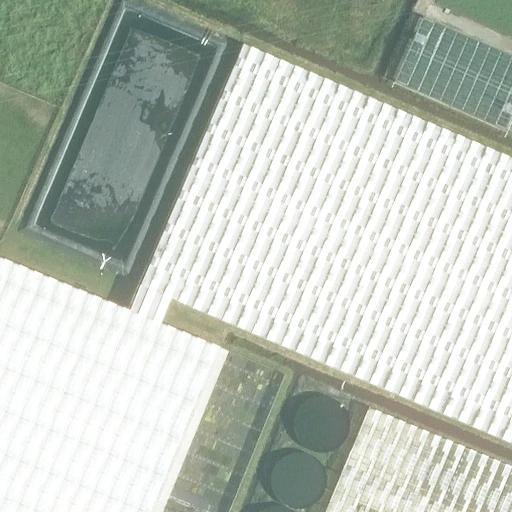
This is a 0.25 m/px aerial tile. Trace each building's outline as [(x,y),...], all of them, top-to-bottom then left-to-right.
[(511,159),(243,45),(140,284),(173,298),(511,442),(511,159)] [(0,511),(149,511),(217,344),(163,322),(173,298),(140,284),(130,308),(0,255),(0,511)] [(352,429),(353,422),(352,414),(350,407),(346,401),(342,397),(339,393),(332,390),(327,388),(318,387),(309,388),(304,390),(298,393),(294,397),(290,401),(286,407),(285,413),(283,421),(284,428),(286,433),(288,439),(292,445),(298,450),(304,453),(309,455),(318,456),(323,456),(332,453),(339,450),(342,447),(346,442),(350,436),(352,429)] [(511,511),(511,467),(367,407),(322,511),(511,511)] [(324,498),(324,491),(324,484),(322,478),(319,472),(315,467),(311,463),(306,460),(299,458),(292,456),(284,457),(277,459),(271,462),(266,466),(261,471),(258,478),(256,483),(255,490),(256,497),(257,502),(260,509),(262,511),(317,511),(319,510),(322,505),(324,498)]
